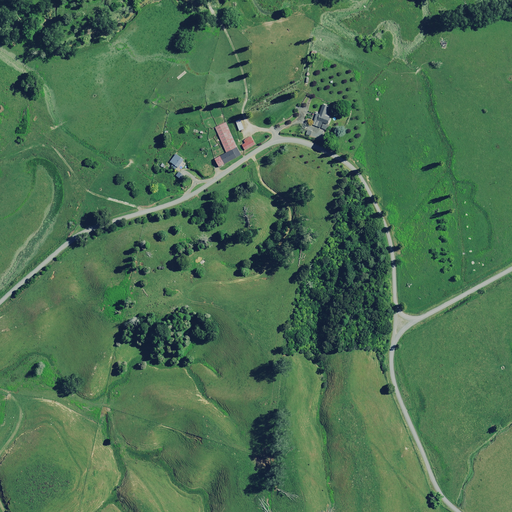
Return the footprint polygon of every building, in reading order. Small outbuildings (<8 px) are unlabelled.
[(315,117),(314,119),(312,125),(320,128),(322,122),(328,124),(330,117),(324,115),(327,106),(322,104),(319,114),(315,113),(314,116),(315,117)] [(243,129),(240,118),(235,120),(238,130),(243,129)] [(215,157),(219,166),(242,154),(224,121),(214,127),(226,150),(215,157)] [(245,142),(242,144),(244,149),(255,143),(251,135),(244,139),(245,142)] [(184,157),(176,151),(169,160),(177,166),(184,157)]
